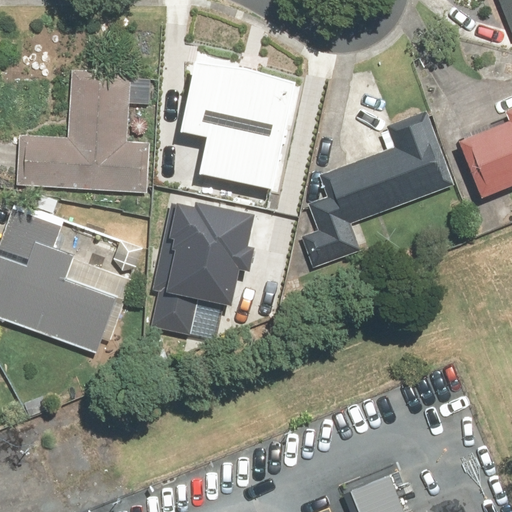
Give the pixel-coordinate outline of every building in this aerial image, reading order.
[(511,0),(502,0),(511,23),(511,0)] [(303,76),(200,55),(185,125),(206,130),(199,165),(282,182),(303,76)] [(71,136),(24,133),(21,184),(153,192),(156,141),(133,139),(137,70),(75,67),(71,136)] [(367,249),(357,223),(459,184),(430,110),(381,129),(389,149),(323,174),(331,196),(314,202),(324,229),(306,236),(319,268),(367,249)] [(488,195),(511,185),(511,122),(466,141),(488,195)] [(38,207),(16,199),(0,244),(0,317),(102,352),(107,337),(115,340),(137,276),(106,266),(110,255),(63,238),(70,218),(56,213),(61,200),(42,194),(38,207)] [(198,200),(172,195),(147,322),(194,331),(198,310),(231,317),(244,247),(253,218),(198,200)] [(126,238),(116,262),(139,272),(149,249),(126,238)] [(115,480),(134,469),(112,427),(88,441),(67,402),(30,422),(75,508),(118,485),(115,480)] [(420,511),(404,468),(359,485),(368,511),(420,511)]
